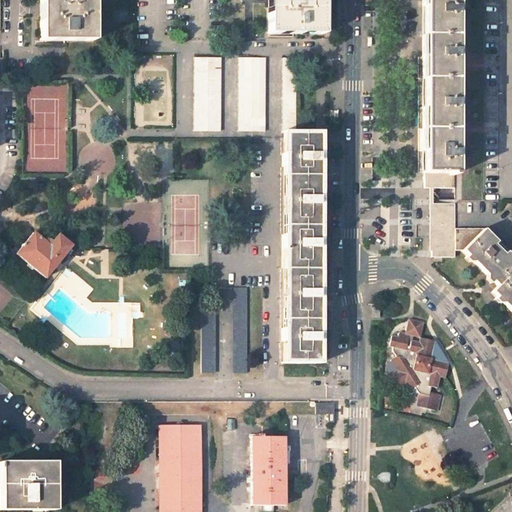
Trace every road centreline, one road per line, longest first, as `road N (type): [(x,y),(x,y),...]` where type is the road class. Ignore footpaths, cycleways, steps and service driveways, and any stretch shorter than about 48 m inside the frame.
road 1 (residential): [(0,339),(73,386),(357,390)]
road 2 (tertiary): [(354,0),(351,269)]
road 3 (unclassified): [(351,269),(399,268),(419,280),(497,366),(511,395)]
road 4 (tertiary): [(351,269),(357,390)]
road 5 (tertiary): [(357,390),(354,511)]
